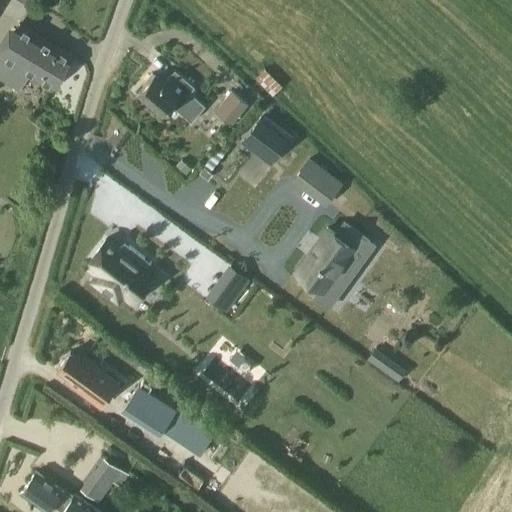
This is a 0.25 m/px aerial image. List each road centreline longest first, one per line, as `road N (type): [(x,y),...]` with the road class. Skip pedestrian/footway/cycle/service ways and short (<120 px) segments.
road 1 (unclassified): [(0,415),(84,114),(128,0)]
road 2 (unknown): [(71,160),(206,264)]
